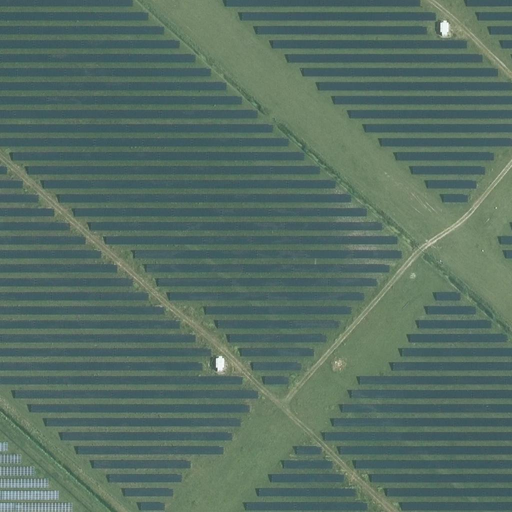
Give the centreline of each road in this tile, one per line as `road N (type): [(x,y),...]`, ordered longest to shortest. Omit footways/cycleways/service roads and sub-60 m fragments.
road 1 (track): [(0,155),(282,403),(417,249),(457,223),(511,163)]
road 2 (track): [(282,403),(393,511)]
road 3 (track): [(0,422),(98,511)]
